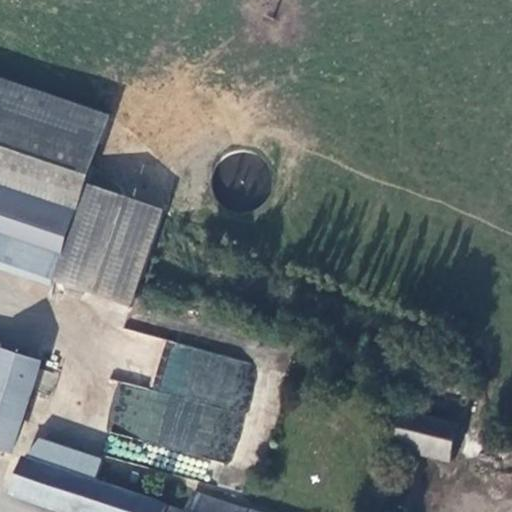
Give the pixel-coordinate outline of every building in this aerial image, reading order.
[(0,268),(58,289),(120,116),(0,76),(0,268)] [(101,186),(69,283),(141,307),(174,211),(101,186)] [(231,464),(256,363),(166,341),(154,390),(118,381),(105,432),(231,464)] [(0,449),(19,455),(51,362),(6,348),(0,365),(0,449)] [(466,424),(411,411),(403,445),(458,458),(466,424)] [(109,434),(106,452),(120,455),(123,437),(109,434)] [(47,440),(30,458),(103,481),(110,460),(47,440)] [(30,458),(26,468),(17,496),(64,511),(173,511),(176,505),(103,481),(30,458)] [(191,510),(190,511),(250,511),(252,509),(197,491),(191,510)]
